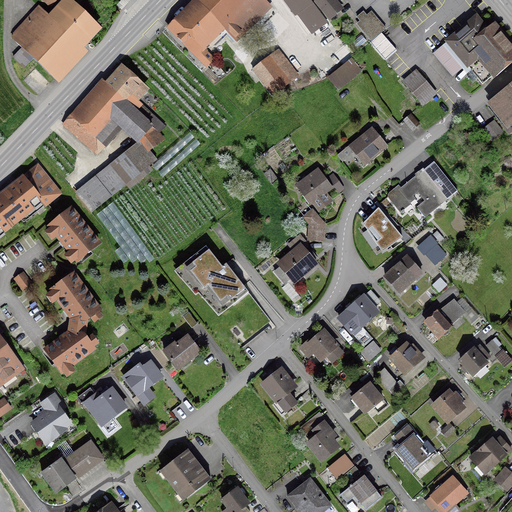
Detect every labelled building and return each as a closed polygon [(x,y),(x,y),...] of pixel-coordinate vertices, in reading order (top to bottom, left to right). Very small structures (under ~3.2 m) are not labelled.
[(130,0),(121,0),(117,5),(121,10),(130,0)] [(227,34),(234,41),(269,7),(262,0),(199,0),(178,22),(176,19),(167,28),(196,58),(208,46),(214,46),(227,34)] [(311,0),(281,0),(294,16),(297,14),(312,34),(327,22),(311,0)] [(330,19),(343,8),(335,0),(317,0),(315,2),(330,19)] [(76,44),(78,46),(96,27),(70,3),(53,22),(40,9),(12,39),(21,49),(12,58),(23,68),(32,59),(48,74),(76,44)] [(385,29),(370,12),(359,22),(373,38),(385,29)] [(495,77),(511,62),(511,49),(511,48),(511,46),(511,42),(510,40),(506,43),(492,25),(485,31),(474,19),(446,42),(481,85),(493,74),(495,77)] [(372,43),(386,59),(396,50),(382,34),(372,43)] [(296,77),(276,52),(254,68),(274,94),(296,77)] [(329,78),(337,88),(359,70),(351,60),(329,78)] [(143,88),(123,69),(77,120),(71,115),(63,124),(97,154),(104,145),(105,146),(121,127),(137,142),(131,147),(133,148),(76,194),(90,212),(156,160),(148,151),(161,142),(157,135),(164,127),(134,99),(143,88)] [(423,104),(434,94),(415,72),(403,82),(407,87),(408,86),(423,104)] [(511,85),(503,93),(511,103),(511,85)] [(511,103),(503,93),(489,104),(508,127),(511,124),(511,103)] [(412,131),(418,126),(409,115),(403,121),(412,131)] [(502,132),(493,121),(482,130),(491,141),(502,132)] [(363,165),(385,146),(372,130),(349,148),(363,165)] [(442,175),(432,162),(416,177),(415,176),(399,190),(396,187),(388,194),(387,196),(387,198),(395,208),(415,191),(424,201),(416,208),(424,218),(447,200),(433,182),(442,175)] [(38,166),(20,179),(39,205),(42,209),(60,195),(38,166)] [(329,202),(323,193),(330,188),(317,170),(295,187),(308,204),(312,202),(318,210),(329,202)] [(0,235),(39,205),(20,179),(0,194),(0,235)] [(70,209),(48,226),(77,261),(98,244),(70,209)] [(401,238),(378,210),(364,224),(383,251),(401,238)] [(309,224),(308,232),(322,233),(323,225),(316,217),(309,224)] [(308,240),(321,241),(322,233),(308,232),(308,240)] [(302,275),(314,265),(298,247),(304,242),(299,237),(288,246),(293,251),(279,263),(292,280),(300,273),(302,275)] [(429,237),(418,247),(429,260),(434,256),(439,261),(445,256),(429,237)] [(222,267),(207,247),(186,263),(203,285),(207,282),(219,298),(226,294),(229,298),(244,288),(227,264),(222,267)] [(414,279),(421,273),(407,258),(401,264),(400,263),(384,277),(398,293),(414,279)] [(21,290),(29,284),(22,274),(14,280),(21,290)] [(50,290),(71,319),(85,321),(99,311),(72,274),(50,290)] [(378,302),(369,292),(363,297),(346,311),(347,311),(338,319),(350,333),(350,332),(363,347),(371,340),(360,327),(377,313),(372,308),(378,302)] [(463,313),(453,301),(439,314),(436,312),(424,322),(437,336),(463,313)] [(191,329),(196,324),(188,313),(182,317),(191,329)] [(83,335),(85,321),(71,319),(69,333),(44,350),(61,373),(93,349),(83,335)] [(331,362),(341,353),(323,332),(307,345),(305,343),(299,348),(308,357),(313,353),(320,360),(325,356),(331,362)] [(0,383),(22,367),(0,337),(0,383)] [(176,369),(199,352),(187,337),(176,346),(174,343),(163,352),(176,369)] [(502,353),(491,341),(485,346),(496,358),(502,353)] [(360,353),(368,361),(380,351),(372,342),(360,353)] [(404,374),(419,360),(414,355),(417,352),(411,346),(409,348),(405,345),(390,358),(404,374)] [(489,358),(481,350),(479,347),(474,351),(473,350),(460,362),(462,365),(460,368),(464,372),(472,375),(485,363),(484,362),(489,358)] [(137,395),(160,377),(149,363),(145,366),(144,364),(140,367),(141,369),(133,375),(131,372),(124,378),(137,395)] [(271,373),(266,376),(269,379),(262,384),(284,412),(295,403),(287,393),(294,388),(280,370),(273,376),(271,373)] [(387,390),(394,383),(383,370),(376,377),(387,390)] [(392,396),(404,386),(399,381),(395,384),(388,391),(392,396)] [(370,388),(368,385),(352,398),(365,413),(380,400),(379,398),(381,396),(377,391),(378,390),(374,385),(370,388)] [(101,426),(124,408),(111,390),(98,399),(95,395),(89,388),(76,398),(82,406),(84,404),(101,426)] [(460,401),(454,394),(451,396),(448,392),(432,406),(447,422),(462,408),(457,403),(460,401)] [(175,410),(181,405),(172,393),(166,398),(175,410)] [(53,396),(41,404),(47,414),(32,424),(45,443),(64,430),(62,428),(68,424),(57,408),(60,405),(53,396)] [(3,400),(0,402),(0,415),(9,409),(3,400)] [(321,460),(336,447),(330,440),(334,436),(322,422),(312,431),(317,437),(308,444),(321,460)] [(445,438),(453,429),(449,425),(440,433),(445,438)] [(407,426),(395,436),(401,442),(406,438),(408,440),(398,448),(407,459),(405,461),(412,469),(425,458),(424,456),(432,449),(426,442),(421,446),(413,437),(415,436),(407,426)] [(470,459),(484,474),(510,450),(502,441),(496,446),(491,440),(470,459)] [(68,466),(77,477),(102,459),(89,443),(76,452),(80,457),(68,466)] [(184,500),(210,480),(187,450),(161,470),(184,500)] [(337,479),(352,466),(344,457),(329,469),(337,479)] [(53,491),(72,477),(60,459),(41,473),(53,491)] [(347,482),(359,472),(354,467),(343,476),(347,482)] [(506,490),(511,483),(511,475),(510,474),(500,485),(506,490)] [(366,508),(380,498),(363,477),(348,489),(340,495),(346,502),(356,495),(366,508)] [(437,505),(443,511),(445,511),(466,493),(452,477),(425,502),(432,510),(437,505)] [(318,492),(309,480),(287,497),(296,509),(298,508),(301,511),(321,511),(328,507),(317,493),(318,492)] [(248,511),(245,506),(248,504),(236,488),(221,500),(227,508),(221,511),(248,511)]
